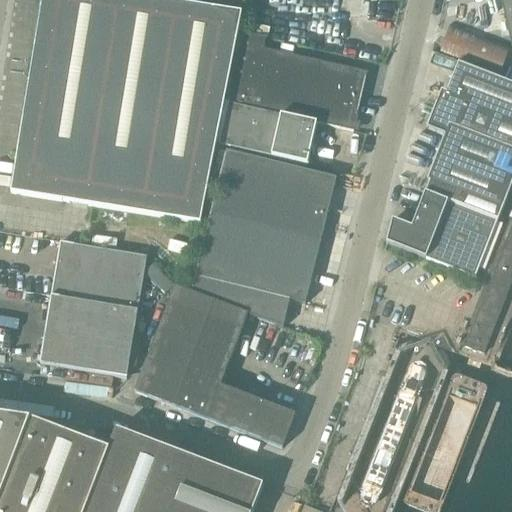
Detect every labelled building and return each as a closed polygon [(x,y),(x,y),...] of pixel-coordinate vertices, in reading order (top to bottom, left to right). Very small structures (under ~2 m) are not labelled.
[(30,75),(11,195),(199,225),(223,104),(243,0),(42,0),(32,66),(28,65),(26,74),(30,75)] [(511,0),(500,0),(511,49),(511,48),(511,0)] [(500,44),(463,30),(450,25),(439,54),(499,77),(510,48),(500,44)] [(228,105),(317,125),(353,133),(366,75),(263,51),(265,39),(240,34),(226,104),(228,105)] [(426,130),(444,137),(488,154),(511,163),(511,86),(458,65),(446,95),(441,93),(426,130)] [(317,125),(228,105),(219,146),(308,166),(317,125)] [(429,183),(501,211),(501,212),(511,183),(511,163),(488,154),(444,137),(427,182),(429,183)] [(191,295),(247,316),(283,330),(289,302),(305,306),(313,275),(323,277),(338,214),(328,211),(336,180),(226,153),(191,295)] [(429,183),(425,194),(497,222),(501,211),(429,183)] [(497,222),(425,194),(411,229),(392,221),(385,245),(474,279),(497,222)] [(511,226),(506,242),(465,348),(473,351),(472,352),(475,353),(483,356),(511,283),(511,226)] [(60,244),(39,366),(126,381),(147,258),(60,244)] [(247,316),(191,295),(174,288),(134,394),(207,421),(281,450),(294,417),(219,388),(247,316)] [(420,344),(397,356),(335,511),(393,511),(447,369),(436,350),(420,344)] [(0,511),(253,511),(262,488),(116,432),(98,429),(97,430),(91,445),(30,422),(0,417),(0,511)]
